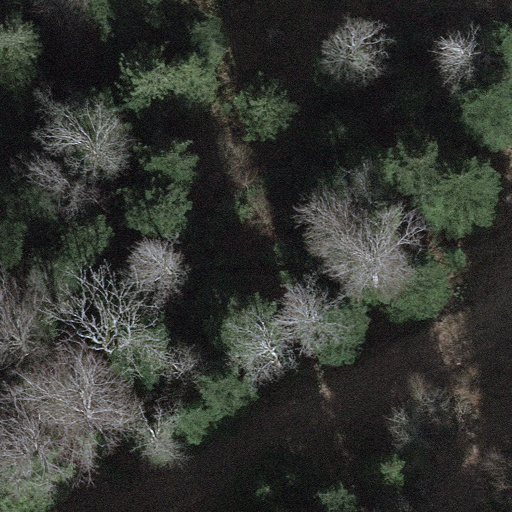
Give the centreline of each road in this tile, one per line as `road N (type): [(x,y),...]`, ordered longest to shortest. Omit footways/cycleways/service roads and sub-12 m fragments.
road 1 (track): [(511,306),(168,511)]
road 2 (track): [(441,511),(511,412)]
